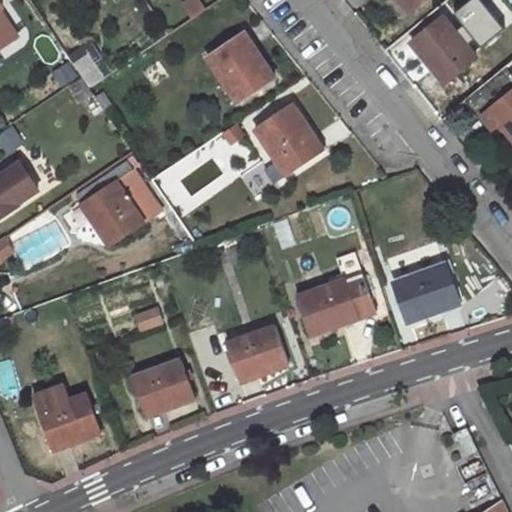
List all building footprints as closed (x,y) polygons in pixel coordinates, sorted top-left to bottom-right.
[(199,0),(189,0),(184,4),(193,18),(206,9),(199,0)] [(423,0),(401,0),(410,11),(423,0)] [(475,0),(458,11),(481,46),(506,30),(485,0),(475,0)] [(478,56),(445,16),(413,43),(435,69),(436,68),(448,81),(478,56)] [(240,103),(276,78),(254,47),(253,48),(242,33),(208,56),(240,103)] [(88,54),(74,63),(83,76),(90,86),(104,77),(88,54)] [(69,85),(81,102),(94,93),(90,86),(83,76),(69,85)] [(511,89),(492,107),(503,120),(501,122),(502,123),(511,135),(511,89)] [(111,105),(103,91),(96,96),(105,109),(111,105)] [(293,103),(256,128),(288,175),(322,151),(312,137),(314,135),(293,103)] [(503,120),(492,107),(481,116),(493,131),(502,123),(501,122),(503,120)] [(237,124),(225,132),(234,145),(245,137),(237,124)] [(0,217),(21,203),(19,201),(41,186),(22,159),(1,174),(0,172),(0,217)] [(163,210),(129,161),(77,195),(101,231),(104,229),(114,244),(163,210)] [(278,182),(264,162),(255,168),(269,188),(278,182)] [(389,263),(410,320),(441,308),(440,306),(458,298),(437,243),(431,241),(392,256),(389,263)] [(362,273),(297,296),(311,336),(343,325),(342,322),(376,309),(363,273),(362,273)] [(290,362),(276,324),(227,342),(240,379),(256,373),(257,375),(290,362)] [(196,397),(182,358),(132,377),(146,413),(162,407),(163,409),(196,397)] [(101,432),(87,393),(38,411),(52,447),(68,441),(69,444),(101,432)] [(478,450),(467,428),(454,435),(464,457),(478,450)] [(483,511),(508,511),(502,499),(483,511)]
